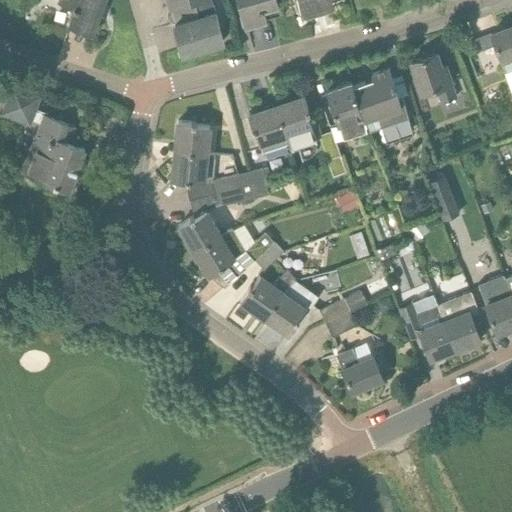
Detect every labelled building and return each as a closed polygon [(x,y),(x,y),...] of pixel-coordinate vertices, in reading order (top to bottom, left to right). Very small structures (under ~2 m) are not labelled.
[(70,23),(92,31),(103,0),(60,0),(60,2),(74,7),(73,10),(77,11),(72,22),(71,22),(70,23)] [(167,0),(170,8),(171,8),(175,23),(174,24),(182,53),(223,41),(211,0),(167,0)] [(280,17),(274,0),(238,0),(246,27),(273,19),(280,17)] [(300,0),(303,11),(331,4),(330,0),(300,0)] [(511,66),(511,25),(491,33),(498,52),(505,69),(511,66)] [(488,70),(503,64),(490,32),(476,37),(488,70)] [(441,104),(457,97),(445,65),(441,67),(436,53),(411,62),(422,93),(435,88),(441,104)] [(402,97),(398,99),(389,69),(372,74),(373,80),(352,87),(362,121),(379,115),(382,126),(408,118),(402,97)] [(84,149),(69,143),(75,127),(46,116),(47,114),(34,108),(38,98),(31,95),(36,84),(24,79),(20,91),(13,88),(7,103),(17,107),(13,117),(28,123),(30,120),(41,124),(28,157),(43,163),(37,178),(69,190),(84,149)] [(362,121),(352,87),(351,87),(349,81),(326,88),(337,124),(339,124),(343,137),(366,130),(362,121)] [(276,106),(288,142),(289,142),(291,149),(292,149),(315,141),(316,141),(312,129),(315,128),(304,95),(288,100),(288,102),(276,106)] [(262,150),(288,142),(276,106),(265,109),(265,108),(248,113),(258,145),(260,144),(262,150)] [(207,155),(207,154),(210,127),(192,125),(192,123),(178,121),(176,138),(178,138),(177,151),(207,155)] [(328,160),(341,156),(331,130),(318,135),(328,160)] [(215,154),(207,154),(207,155),(177,151),(175,162),(174,162),(172,179),(204,183),(204,180),(212,181),(215,154)] [(255,197),(268,194),(263,171),(251,174),(255,197)] [(244,199),(255,197),(251,174),(239,177),(241,188),(244,199)] [(442,220),(459,213),(444,175),(427,181),(442,220)] [(217,193),(241,188),(239,177),(215,182),(217,193)] [(220,205),(244,199),(241,188),(217,193),(220,205)] [(336,199),(343,214),(347,212),(358,206),(350,191),(339,197),(336,199)] [(481,205),(485,214),(493,211),(489,202),(481,205)] [(195,250),(221,233),(206,209),(178,225),(187,240),(189,239),(195,250)] [(405,227),(415,241),(430,230),(420,217),(405,227)] [(255,260),(275,243),(264,231),(245,250),(233,229),(222,234),(221,233),(195,250),(201,260),(200,261),(209,276),(228,264),(238,275),(254,260),(255,260)] [(361,233),(349,237),(351,244),(363,240),(361,233)] [(263,270),(283,252),(275,243),(255,260),(263,270)] [(394,252),(391,243),(375,249),(378,258),(394,252)] [(255,310),(256,309),(265,316),(283,290),(284,290),(295,280),(287,271),(272,282),(259,273),(240,300),(255,310)] [(511,302),(504,282),(505,281),(503,275),(478,284),(497,333),(511,327),(511,302)] [(326,322),(350,312),(349,311),(372,300),(367,288),(320,310),(326,322)] [(284,290),(283,290),(265,316),(275,323),(274,324),(288,334),(307,307),(284,290)] [(437,306),(454,350),(480,340),(471,315),(479,312),(471,291),(438,304),(439,305),(437,306)] [(395,309),(389,296),(376,301),(379,310),(386,313),(395,309)] [(454,350),(437,306),(416,313),(412,303),(398,308),(410,339),(421,335),(430,359),(454,350)] [(333,336),(356,325),(350,312),(326,322),(333,336)] [(336,355),(352,392),(382,379),(372,355),(358,361),(353,348),(336,355)]
